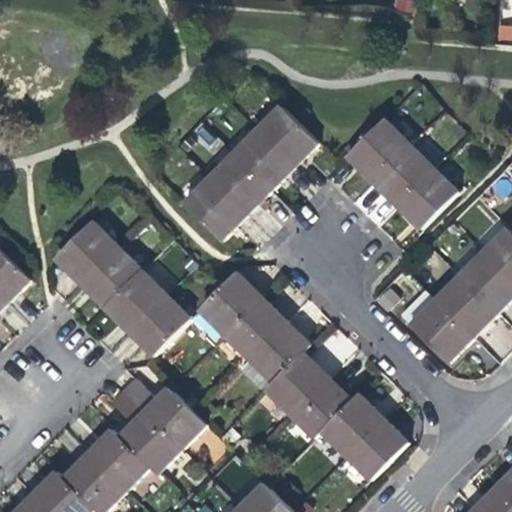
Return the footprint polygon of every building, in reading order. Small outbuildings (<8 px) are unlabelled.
[(511,26),(499,25),(497,39),(511,40),(511,26)] [(321,144),(283,106),(257,131),(295,170),(308,157),(321,144)] [(373,182),(411,144),(387,119),(349,157),(364,173),(373,182)] [(295,170),(257,131),(233,155),(270,194),(284,181),(295,170)] [(398,207),(436,169),(411,144),(373,182),(388,196),(398,207)] [(260,204),(270,194),(233,155),(208,180),(246,218),(260,204)] [(461,194),(436,169),(398,207),(412,221),(423,232),(461,194)] [(246,218),(208,180),(182,205),(220,243),(232,231),(246,218)] [(84,284),(122,247),(97,221),(59,259),(74,273),(84,284)] [(511,229),(510,228),(486,252),(511,278),(511,229)] [(24,290),(34,280),(0,245),(0,294),(9,304),(24,290)] [(108,308),(146,271),(122,247),(84,284),(97,297),(108,308)] [(511,278),(486,252),(462,276),(500,313),(511,301),(511,278)] [(134,333),(171,296),(146,271),(108,308),(123,323),(134,333)] [(227,336),(265,298),(255,288),(241,274),(223,291),(203,311),(227,336)] [(500,313),(462,276),(438,300),(475,338),(490,323),(500,313)] [(0,313),(9,304),(0,294),(0,313)] [(195,319),(171,296),(134,333),(145,345),(157,357),(195,319)] [(251,360),(289,322),(280,314),(265,298),(227,336),(251,360)] [(475,338),(438,300),(412,325),(450,363),(466,347),(475,338)] [(276,384),(307,354),(314,347),(301,334),(289,322),(251,360),(276,384)] [(294,415),(331,379),(321,368),(307,354),(276,384),(270,390),(294,415)] [(126,390),(148,412),(160,400),(138,378),(126,390)] [(324,433),(355,402),(344,391),(331,379),(294,415),(318,439),(324,433)] [(166,394),(160,400),(148,412),(186,449),(210,425),(172,388),(166,394)] [(137,423),(148,412),(126,390),(115,401),(137,423)] [(377,411),(362,396),(355,402),(324,433),(348,457),(386,420),(377,411)] [(148,412),(137,423),(131,429),(124,436),(154,467),(161,474),(186,449),(148,412)] [(399,433),(386,420),(348,457),(373,482),(411,445),(399,433)] [(130,491),(154,467),(124,436),(116,429),(103,442),(92,453),(130,491)] [(101,511),(108,511),(130,491),(92,453),(82,463),(67,478),(98,509),(101,511)] [(52,511),(95,511),(98,509),(67,478),(61,472),(48,484),(36,496),(52,511)] [(511,474),(501,486),(511,497),(511,474)] [(296,511),(266,482),(242,506),(248,511),(296,511)] [(511,511),(511,497),(501,486),(491,496),(476,511),(511,511)] [(52,511),(36,496),(24,509),(20,511),(52,511)]
